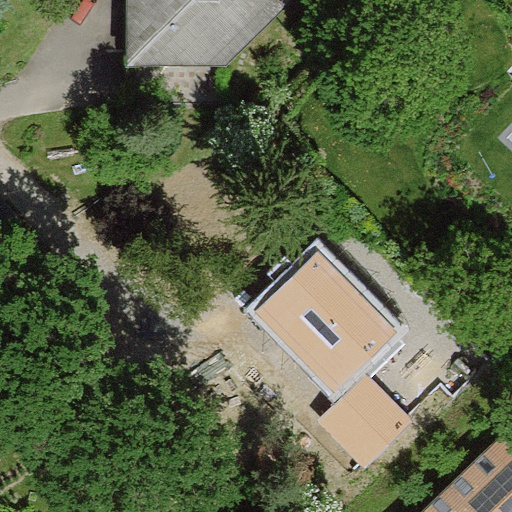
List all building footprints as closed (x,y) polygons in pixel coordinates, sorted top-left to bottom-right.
[(138,0),(138,55),(229,55),(227,12),(273,13),(272,0),(138,0)] [(272,0),(273,13),(285,0),(272,0)] [(227,12),(229,55),(273,13),(227,12)] [(229,106),(229,55),(138,55),(139,106),(229,106)] [(315,252),(255,314),(340,396),(400,334),(315,252)] [(415,421),(368,376),(321,425),(367,470),(415,421)] [(424,511),(511,511),(511,467),(493,447),(424,511)]
